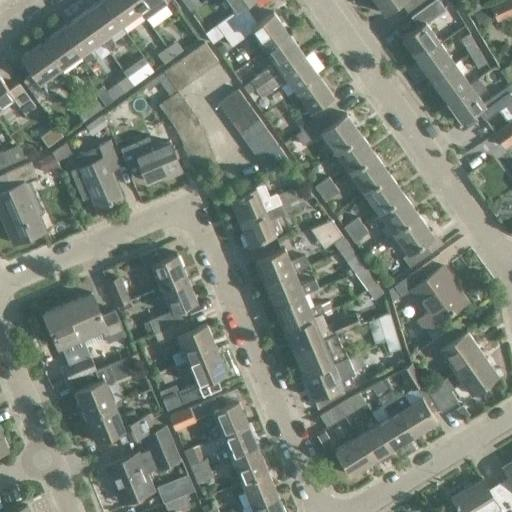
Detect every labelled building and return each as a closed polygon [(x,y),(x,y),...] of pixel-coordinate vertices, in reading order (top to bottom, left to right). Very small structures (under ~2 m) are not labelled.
[(99,38),(120,23),(102,0),(98,0),(81,12),(99,38)] [(133,0),(102,0),(120,23),(140,9),(133,0)] [(164,0),(133,0),(140,9),(145,17),(166,2),(164,0)] [(211,0),(203,0),(193,7),(198,14),(213,3),(211,0)] [(223,34),(251,14),(244,4),(249,0),(225,0),(233,11),(216,23),(223,34)] [(375,0),(384,12),(400,1),(407,10),(421,0),(375,0)] [(401,37),(416,58),(439,41),(426,22),(445,8),(439,0),(431,0),(410,15),(417,25),(401,37)] [(511,0),(502,0),(490,6),(496,20),(511,12),(511,0)] [(264,48),(288,32),(273,11),(257,22),(251,14),(223,34),(231,45),(251,30),(264,48)] [(81,12),(61,27),(79,52),(99,38),(81,12)] [(61,27),(41,41),(60,67),(79,52),(61,27)] [(288,32),(264,48),(279,69),(303,53),(288,32)] [(459,37),(468,52),(477,47),(468,32),(459,37)] [(173,55),(182,48),(175,39),(166,45),(173,55)] [(208,66),(217,60),(203,40),(194,47),(208,66)] [(39,82),(60,67),(41,41),(21,56),(32,72),(23,79),(39,101),(48,95),(39,82)] [(439,41),(416,58),(431,79),(450,65),(454,62),(439,41)] [(173,55),(166,45),(157,52),(164,62),(173,55)] [(208,66),(194,47),(184,54),(198,74),(208,66)] [(476,66),(485,61),(477,47),(468,52),(476,66)] [(261,95),(285,77),(294,90),(318,74),(303,53),(279,69),(269,76),(255,87),(261,95)] [(174,62),(188,81),(198,74),(184,54),(174,62)] [(188,81),(174,62),(163,69),(177,89),(188,81)] [(431,79),(446,99),(469,82),(454,62),(450,65),(431,79)] [(126,74),(132,84),(142,77),(135,67),(126,74)] [(255,87),(269,76),(264,68),(249,79),(255,87)] [(132,84),(126,74),(117,81),(123,90),(132,84)] [(318,74),(294,90),(307,108),(293,118),(301,130),(329,109),(324,102),(333,95),(318,74)] [(0,105),(13,97),(23,112),(34,104),(18,82),(9,89),(0,76),(0,105)] [(469,82),(446,99),(461,121),(478,109),(484,118),(510,100),(502,88),(483,101),(469,82)] [(225,111),(244,98),(237,87),(218,101),(225,111)] [(164,112),(184,98),(177,89),(157,103),(164,112)] [(93,112),(102,106),(95,96),(86,103),(93,112)] [(171,122),(191,108),(184,98),(164,112),(171,122)] [(251,107),(244,98),(225,111),(232,121),(251,107)] [(93,112),(86,103),(76,110),(83,120),(93,112)] [(232,121),(239,130),(258,117),(251,107),(232,121)] [(176,129),(178,133),(197,119),(195,115),(191,108),(171,122),(176,129)] [(329,109),(301,130),(295,133),(302,144),(320,131),(335,151),(361,133),(346,112),(336,119),(329,109)] [(239,130),(246,140),(265,126),(258,117),(239,130)] [(183,145),(204,135),(197,119),(178,133),(183,145)] [(504,145),(511,138),(511,119),(494,132),(504,145)] [(253,150),(272,136),(265,126),(246,140),(253,150)] [(361,133),(335,151),(350,172),(375,154),(361,133)] [(188,156),(209,146),(204,135),(183,145),(188,156)] [(279,146),(272,136),(253,150),(260,159),(279,146)] [(95,205),(120,195),(109,169),(119,164),(108,139),(93,146),(98,157),(78,165),(95,205)] [(162,177),(180,169),(168,140),(135,154),(146,181),(161,174),(162,177)] [(0,166),(25,155),(16,144),(0,150),(0,166)] [(209,146),(188,156),(192,167),(214,157),(209,146)] [(267,169),(286,156),(279,146),(260,159),(267,169)] [(375,154),(350,172),(364,191),(389,173),(375,154)] [(23,181),(35,176),(28,160),(4,171),(11,186),(0,190),(0,212),(13,242),(44,228),(23,181)] [(389,173),(364,191),(378,211),(403,193),(389,173)] [(319,192),(333,182),(328,175),(314,185),(319,192)] [(279,202),(276,193),(275,191),(268,194),(262,181),(254,185),(228,196),(238,220),(279,202)] [(319,192),(325,200),(339,190),(333,182),(319,192)] [(279,202),(296,196),(292,186),(276,193),(279,202)] [(392,232),(418,213),(403,193),(378,211),(392,232)] [(279,202),(283,212),(299,205),(296,196),(279,202)] [(248,244),(275,233),(268,218),(283,212),(279,202),(238,220),(248,244)] [(418,213),(392,232),(407,252),(402,255),(409,265),(430,251),(423,241),(433,234),(418,213)] [(348,233),(362,223),(357,216),(343,225),(348,233)] [(348,233),(354,240),(367,230),(362,223),(348,233)] [(333,240),(340,250),(349,244),(342,234),(333,240)] [(347,260),(356,254),(349,244),(340,250),(347,260)] [(254,258),(265,282),(294,270),(309,263),(304,253),(290,260),(284,246),(254,258)] [(160,286),(187,275),(177,251),(150,262),(160,286)] [(433,338),(443,330),(436,321),(466,299),(451,278),(453,277),(443,264),(426,275),(420,266),(394,284),(401,294),(411,287),(428,311),(419,318),(433,338)] [(294,270),(265,282),(274,305),(304,293),(318,287),(314,277),(299,283),(294,270)] [(360,278),(367,288),(376,281),(369,271),(360,278)] [(116,304),(129,299),(119,275),(106,280),(116,304)] [(187,275),(160,286),(169,310),(148,319),(153,331),(183,318),(178,307),(197,299),(187,275)] [(374,297),(383,291),(376,281),(367,288),(374,297)] [(67,302),(81,335),(100,327),(106,342),(124,334),(113,308),(100,314),(91,292),(67,302)] [(284,328),(313,316),(324,311),(319,301),(309,305),(304,293),(274,305),(284,328)] [(81,335),(67,302),(43,312),(57,345),(81,335)] [(385,339),(396,336),(389,311),(378,316),(385,339)] [(284,328),(294,351),(323,339),(361,323),(356,312),(332,322),(332,324),(319,330),(313,316),(284,328)] [(183,318),(153,331),(158,343),(177,335),(182,349),(170,354),(174,363),(186,358),(216,346),(206,322),(188,329),(183,318)] [(443,330),(433,338),(418,349),(425,361),(441,350),(456,370),(482,350),(466,328),(450,341),(443,330)] [(389,351),(400,347),(396,336),(385,339),(389,351)] [(294,351),(303,373),(332,362),(347,356),(343,346),(328,353),(323,339),(294,351)] [(216,346),(186,358),(196,381),(177,389),(182,401),(220,386),(215,375),(226,370),(216,346)] [(482,350),(456,370),(471,392),(498,373),(482,350)] [(69,379),(95,368),(90,355),(64,366),(69,379)] [(73,388),(84,415),(114,402),(105,383),(130,373),(122,356),(95,368),(94,368),(98,378),(73,388)] [(332,362),(303,373),(313,397),(341,385),(343,389),(354,385),(349,373),(339,377),(332,362)] [(412,388),(423,381),(412,362),(400,368),(412,388)] [(441,410),(459,400),(445,378),(429,390),(441,410)] [(421,395),(409,402),(401,389),(392,395),(415,433),(437,420),(421,395)] [(210,438),(221,433),(248,423),(238,398),(226,403),(222,391),(188,405),(194,419),(212,411),(217,424),(207,432),(210,438)] [(415,433),(392,395),(389,391),(379,398),(389,415),(378,421),(393,446),(415,433)] [(347,413),(357,407),(350,396),(340,402),(347,413)] [(123,440),(143,432),(152,428),(146,412),(136,416),(133,409),(119,415),(114,402),(84,415),(94,440),(119,430),(123,440)] [(347,413),(340,402),(319,414),(326,425),(347,413)] [(356,435),(372,460),(393,446),(378,421),(356,435)] [(258,446),(248,423),(221,433),(231,457),(258,446)] [(152,428),(143,432),(149,448),(137,453),(136,451),(105,464),(117,493),(129,489),(131,496),(152,488),(140,462),(153,457),(157,466),(179,457),(164,424),(152,428)] [(372,460),(356,435),(334,449),(349,474),(372,460)] [(231,457),(241,480),(267,469),(258,446),(231,457)] [(193,472),(209,466),(205,456),(190,462),(193,472)] [(498,482),(511,504),(511,459),(502,466),(508,476),(498,482)] [(197,482),(212,475),(209,466),(193,472),(197,482)] [(237,494),(242,507),(277,493),(267,469),(241,480),(245,491),(237,494)] [(488,488),(482,477),(451,496),(460,511),(511,511),(511,504),(498,482),(488,488)] [(174,511),(174,510),(189,504),(184,492),(164,501),(168,511),(165,511),(174,511)] [(284,511),(277,493),(242,507),(244,511),(284,511)]
